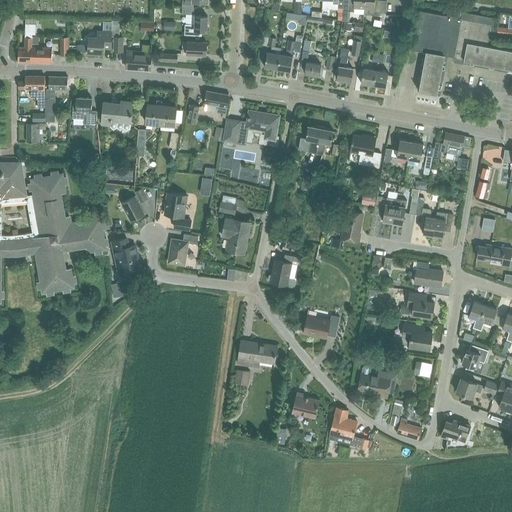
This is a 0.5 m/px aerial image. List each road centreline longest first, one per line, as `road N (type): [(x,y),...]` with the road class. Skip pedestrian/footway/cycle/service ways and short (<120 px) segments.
road 1 (residential): [(438,401),(423,448),(378,427),(337,392),(253,289)]
road 2 (tertiary): [(230,84),(14,69)]
road 3 (track): [(0,397),(60,378),(159,277)]
road 4 (residential): [(253,289),(294,95)]
road 5 (tertiary): [(453,127),(294,95)]
road 6 (residential): [(483,132),(455,259)]
road 7 (residential): [(458,277),(438,401)]
